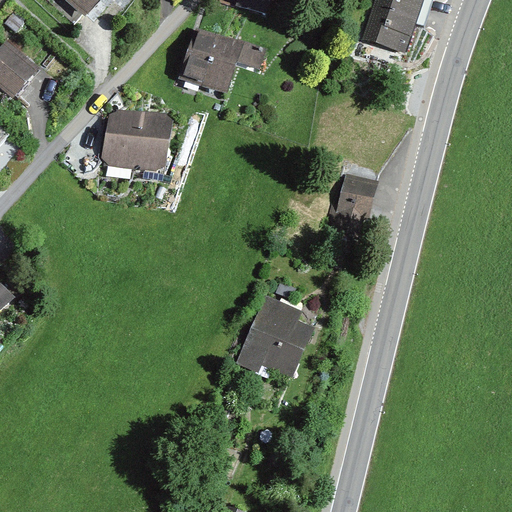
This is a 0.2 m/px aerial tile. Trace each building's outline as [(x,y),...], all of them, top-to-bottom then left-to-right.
[(65,0),(86,17),(101,0),(65,0)] [(238,0),(237,4),(266,14),(271,0),(238,0)] [(376,0),(363,40),(406,54),(424,0),(376,0)] [(13,14),(5,24),(16,33),(24,23),(13,14)] [(197,27),(180,78),(227,94),(237,62),(244,42),(197,27)] [(6,41),(0,48),(0,86),(13,98),(39,68),(6,41)] [(267,49),(244,42),(237,62),(261,69),(267,49)] [(110,115),(103,158),(109,166),(156,171),(167,166),(174,121),(165,114),(120,110),(110,115)] [(379,182),(347,173),(338,206),(332,204),(329,217),(334,230),(332,238),(356,244),(363,218),(369,220),(379,182)] [(0,280),(0,313),(16,297),(0,280)] [(281,284),(276,294),(292,301),(296,290),(281,284)] [(302,312),(266,296),(236,365),(258,375),(263,364),(292,377),(314,328),(298,321),(302,312)] [(229,483),(241,454),(220,446),(208,475),(229,483)]
